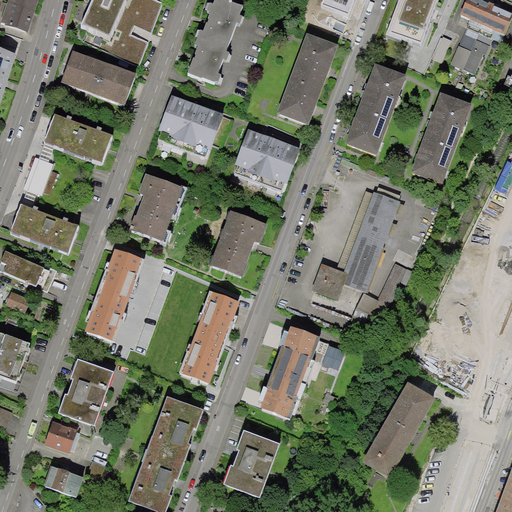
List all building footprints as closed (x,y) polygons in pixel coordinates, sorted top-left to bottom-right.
[(39,0),(0,0),(0,13),(4,15),(0,26),(28,35),(39,0)] [(97,0),(85,29),(117,43),(112,54),(141,67),(150,43),(130,35),(135,25),(152,33),(164,4),(155,0),(97,0)] [(244,2),(238,0),(214,0),(188,72),(215,82),(244,2)] [(350,9),(330,0),(310,0),(304,16),(340,31),(350,9)] [(399,0),(398,3),(421,12),(405,54),(427,63),(449,7),(437,2),(437,0),(399,0)] [(511,26),(511,16),(474,0),(471,0),(464,18),(471,22),(451,66),(477,77),(493,41),(503,46),(511,26)] [(338,44),(307,32),(277,112),(309,124),(338,44)] [(452,45),(440,40),(434,55),(446,60),(452,45)] [(136,73),(73,49),(61,81),(126,105),(136,73)] [(0,107),(16,59),(0,54),(0,107)] [(407,74),(375,62),(346,142),(377,154),(407,74)] [(473,108),(441,96),(412,178),(445,188),(473,108)] [(223,118),(172,99),(158,136),(210,155),(223,118)] [(56,113),(45,140),(102,162),(111,134),(56,113)] [(301,152),(249,132),(235,169),(287,189),(301,152)] [(54,164),(36,157),(24,189),(42,195),(54,164)] [(391,180),(342,159),(340,165),(388,186),(391,180)] [(183,192),(146,177),(125,231),(162,246),(183,192)] [(401,208),(365,194),(337,272),(322,268),(311,296),(338,303),(344,288),(363,294),(358,310),(372,315),(377,304),(392,313),(414,274),(398,266),(376,301),(367,296),(401,208)] [(21,209),(12,236),(73,258),(84,230),(21,209)] [(268,229),(231,215),(211,269),(248,283),(268,229)] [(57,271),(7,252),(0,268),(0,272),(49,292),(57,271)] [(146,264),(115,253),(86,334),(116,345),(146,264)] [(35,302),(12,294),(7,310),(29,318),(35,302)] [(241,306),(211,294),(180,376),(211,387),(241,306)] [(317,342),(287,331),(259,412),(289,423),(317,342)] [(29,350),(0,337),(0,379),(18,387),(29,350)] [(115,375),(78,362),(59,417),(96,430),(115,375)] [(409,386),(362,467),(395,482),(437,402),(409,386)] [(166,511),(204,413),(168,400),(129,505),(147,511),(166,511)] [(11,414),(0,409),(0,427),(5,430),(11,414)] [(78,431),(53,423),(46,446),(70,454),(78,431)] [(281,449),(246,435),(239,453),(242,454),(235,471),(233,469),(225,489),(261,502),(281,449)] [(116,474),(93,466),(87,483),(110,491),(116,474)] [(84,481),(52,470),(46,488),(77,499),(84,481)] [(511,511),(511,477),(499,511),(511,511)]
